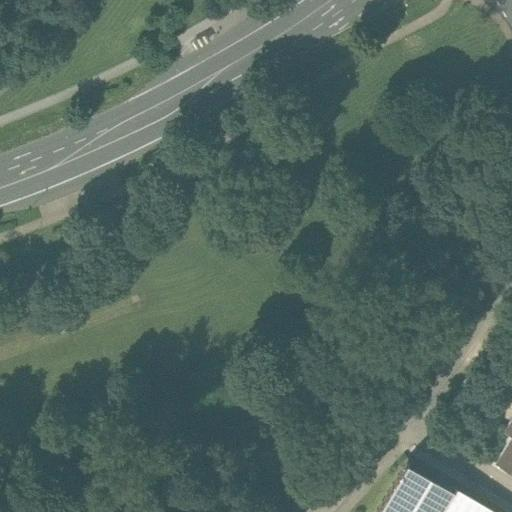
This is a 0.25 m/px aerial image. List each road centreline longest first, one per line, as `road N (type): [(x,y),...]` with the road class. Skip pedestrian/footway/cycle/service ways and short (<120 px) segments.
road 1 (primary): [(0,182),(189,110),(326,16)]
road 2 (unclassified): [(511,273),(450,365),(317,511)]
